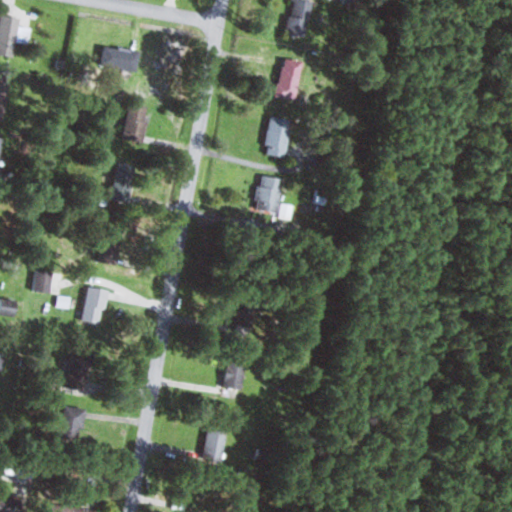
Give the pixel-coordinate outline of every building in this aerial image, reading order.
[(306,39),(314,0),(292,0),(285,35),(306,39)] [(20,17),(0,14),(0,55),(15,57),(20,17)] [(140,51),(104,46),(101,66),(137,71),(140,51)] [(276,96),(296,100),(304,61),(284,57),(276,96)] [(144,143),(150,106),(129,103),(123,139),(144,143)] [(265,154),(286,159),(295,121),(274,117),(265,154)] [(109,199),(128,204),(139,167),(120,162),(109,199)] [(279,213),(283,178),(260,175),(255,210),(279,213)] [(99,238),(99,266),(118,266),(118,238),(99,238)] [(35,291),(51,291),(51,271),(35,271),(35,291)] [(80,318),(100,325),(110,292),(91,286),(80,318)] [(0,314),(17,317),(19,299),(0,297),(0,299),(0,314)] [(245,360),(227,358),(225,386),(242,388),(245,360)] [(86,407),(66,404),(60,442),(79,445),(86,407)] [(222,463),(227,430),(209,427),(203,459),(222,463)] [(16,511),(16,498),(0,498),(0,511),(24,511),(16,511)] [(51,511),(99,511),(100,509),(53,503),(51,511)]
